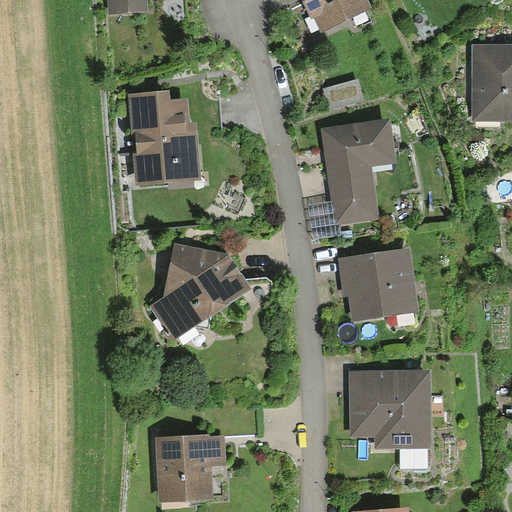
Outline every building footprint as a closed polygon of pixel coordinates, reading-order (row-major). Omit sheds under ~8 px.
[(107,0),(108,14),(164,13),(165,22),(188,20),(187,0),(107,0)] [(302,0),(318,34),(372,9),(367,0),(302,0)] [(511,49),(473,50),(472,125),(511,124),(511,49)] [(129,95),(137,187),(204,182),(200,123),(193,123),(191,101),(173,102),(172,92),(129,95)] [(322,130),(335,224),(381,218),(374,167),(399,164),(393,120),(322,130)] [(151,308),(174,344),(255,292),(233,257),(177,243),(166,298),(151,308)] [(349,297),(352,322),(421,313),(413,250),(340,258),(344,298),(349,297)] [(375,438),(375,452),(402,452),(403,475),(434,473),(433,373),(350,373),(351,438),(375,438)] [(157,437),(161,505),(218,502),(216,467),(228,467),(227,434),(157,437)]
